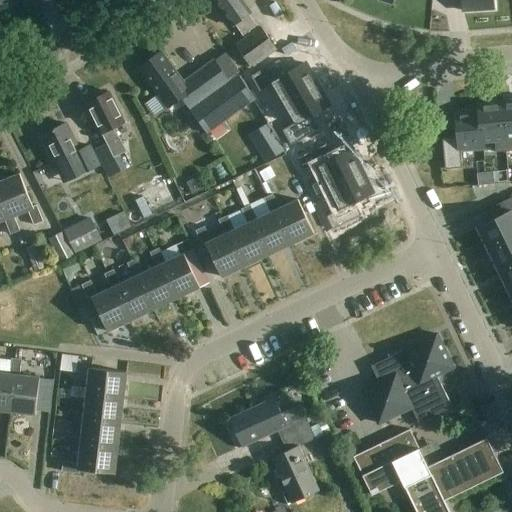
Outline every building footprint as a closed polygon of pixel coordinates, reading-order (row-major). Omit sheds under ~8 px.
[(0,0),(0,9),(10,5),(7,0),(0,0)] [(238,44),(254,67),(277,50),(261,27),(259,29),(248,15),(251,13),(241,0),(214,0),(234,27),(235,26),(245,39),(238,44)] [(461,0),(463,12),(494,10),(493,0),(461,0)] [(139,68),(157,93),(148,100),(157,113),(166,106),(168,108),(182,98),(207,134),(255,99),(238,75),(240,74),(225,53),(184,83),(161,52),(139,68)] [(278,60),(251,76),(259,90),(272,83),(284,103),(317,84),(305,63),(286,74),(278,60)] [(295,124),(282,131),(291,145),(318,129),(310,115),(329,105),(317,84),(284,103),(295,124)] [(123,123),(109,92),(88,102),(102,133),(107,145),(97,150),(110,177),(124,170),(117,155),(125,152),(119,138),(117,138),(112,128),(123,123)] [(511,100),(501,101),(506,151),(511,150),(511,100)] [(501,101),(477,103),(478,110),(479,110),(482,143),(483,143),(494,142),(495,152),(506,151),(501,101)] [(478,110),(455,113),(457,137),(442,138),(445,169),(461,168),(460,151),(483,148),(483,143),(482,143),(479,110),(478,110)] [(286,150),(268,122),(247,135),(265,163),(286,150)] [(56,164),(65,160),(74,178),(99,165),(90,146),(79,151),(66,124),(41,136),(56,164)] [(326,144),(297,158),(304,172),(318,166),(328,187),(363,171),(352,149),(333,158),(326,144)] [(269,167),(259,173),(264,183),(275,177),(269,167)] [(338,209),(325,215),(332,230),(361,216),(354,201),(373,192),(363,171),(328,187),(338,209)] [(492,172),(485,173),(486,185),(494,184),(492,172)] [(486,185),(485,173),(477,173),(478,185),(486,185)] [(20,174),(0,182),(0,192),(10,218),(14,217),(29,211),(34,225),(44,222),(37,205),(33,207),(20,174)] [(196,178),(187,182),(192,195),(202,191),(196,178)] [(236,190),(245,209),(251,207),(241,187),(236,190)] [(0,192),(0,222),(5,221),(11,234),(20,230),(14,217),(10,218),(0,192)] [(274,211),(290,245),(314,234),(298,200),(279,208),(273,193),(264,197),(271,213),(274,211)] [(495,219),(478,227),(488,249),(511,237),(511,197),(490,208),(495,219)] [(251,222),(267,256),(290,245),(274,211),(271,213),(257,219),(251,207),(245,209),(242,211),(248,223),(251,222)] [(228,232),(245,267),(267,256),(251,222),(248,223),(234,230),(228,216),(218,220),(225,234),(228,232)] [(228,232),(225,234),(211,241),(204,225),(195,230),(202,245),(205,243),(221,278),(245,267),(228,232)] [(93,229),(77,239),(82,249),(99,239),(93,229)] [(63,232),(49,239),(60,263),(75,256),(63,232)] [(511,237),(488,249),(498,269),(511,262),(511,237)] [(33,245),(25,249),(35,272),(43,268),(33,245)] [(161,265),(177,298),(200,287),(184,254),(165,262),(158,247),(150,251),(157,267),(161,265)] [(193,250),(184,254),(200,287),(209,283),(193,250)] [(138,276),(154,309),(177,298),(161,265),(157,267),(143,273),(136,259),(127,263),(134,277),(138,276)] [(511,262),(498,269),(508,290),(511,287),(511,262)] [(63,270),(69,284),(73,279),(73,273),(81,270),(78,263),(63,270)] [(115,286),(131,320),(154,309),(138,276),(134,277),(120,284),(113,270),(104,274),(111,288),(115,286)] [(93,300),(108,331),(131,320),(115,286),(111,288),(98,295),(91,281),(71,290),(79,307),(93,300)] [(452,367),(436,334),(372,365),(379,381),(363,389),(379,423),(411,407),(419,424),(452,408),(436,375),(452,367)] [(12,358),(10,375),(14,375),(9,413),(35,416),(40,379),(20,376),(22,359),(12,358)] [(86,395),(124,399),(126,373),(89,369),(87,388),(71,387),(70,396),(86,398),(86,395)] [(0,411),(9,413),(14,375),(10,375),(0,373),(0,411)] [(83,423),(84,420),(121,424),(124,399),(86,395),(86,398),(84,413),(56,410),(55,415),(68,416),(68,422),(83,423)] [(286,439),(310,427),(305,416),(287,425),(275,398),(226,421),(239,448),(281,429),(286,439)] [(81,445),(118,449),(121,424),(84,420),(83,423),(81,439),(65,437),(64,447),(80,449),(81,445)] [(310,427),(286,439),(291,449),(271,458),(292,503),(319,490),(299,446),(316,439),(310,427)] [(487,438),(428,467),(423,457),(433,452),(429,444),(419,449),(410,429),(353,457),(372,495),(402,481),(416,511),(450,511),(445,501),(504,472),(487,438)] [(81,445),(80,449),(79,463),(62,462),(61,471),(78,472),(78,470),(115,475),(118,449),(81,445)]
